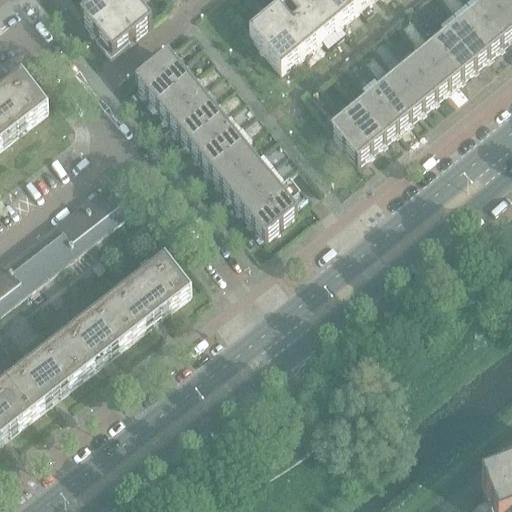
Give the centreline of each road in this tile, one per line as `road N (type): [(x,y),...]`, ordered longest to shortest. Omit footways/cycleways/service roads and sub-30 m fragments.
road 1 (secondary): [(511,126),(271,324)]
road 2 (secondary): [(271,324),(32,511)]
road 3 (secondary): [(294,355),(511,164)]
road 4 (secondary): [(95,511),(294,355)]
road 5 (residential): [(123,150),(271,324)]
road 6 (residential): [(0,52),(27,31),(123,150)]
road 7 (residential): [(0,247),(123,150)]
